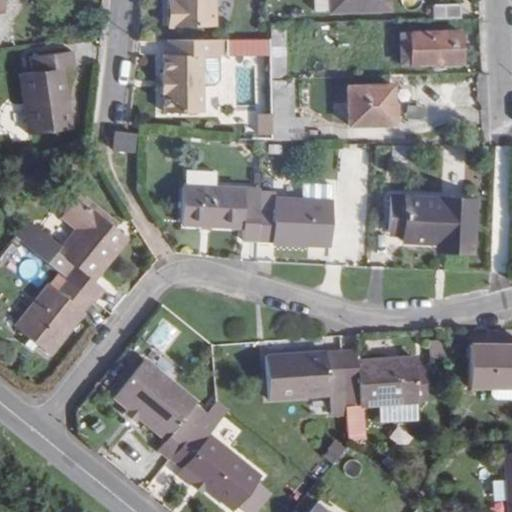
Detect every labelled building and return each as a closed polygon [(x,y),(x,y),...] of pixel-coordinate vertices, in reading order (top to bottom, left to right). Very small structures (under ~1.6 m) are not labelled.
[(167,0),(168,25),(214,26),(214,0),(167,0)] [(330,0),(332,13),(389,10),(388,0),(330,0)] [(433,8),(434,20),(461,19),(460,7),(433,8)] [(282,26),(269,26),(271,81),(285,80),(282,26)] [(400,65),(461,63),(460,34),(399,36),(400,65)] [(221,55),(222,40),(166,39),(166,54),(161,54),(161,73),(159,73),(158,94),(161,94),(161,112),(214,112),(214,56),(221,55)] [(63,70),(74,68),(73,52),(32,58),(34,73),(21,75),(30,135),(71,130),(63,70)] [(290,80),(285,80),(271,81),(273,140),(302,141),(301,119),(293,119),(290,80)] [(348,126),(393,124),(392,86),(347,88),(347,90),(333,90),(333,123),(348,123),(348,126)] [(112,150),(133,153),(135,134),(113,132),(112,150)] [(265,164),(264,176),(284,178),(286,166),(265,164)] [(186,186),(216,188),(217,172),(186,171),(186,186)] [(332,185),(304,183),(303,201),(331,203),(332,185)] [(258,243),(260,193),(259,190),(216,188),(186,186),(183,186),(181,225),(244,229),(243,243),(258,243)] [(303,201),(275,199),(275,194),(260,193),(258,243),(272,244),(274,244),(331,247),(333,203),(331,203),(303,201)] [(475,254),(477,202),(389,198),(388,234),(402,235),(403,242),(436,245),(436,251),(475,254)] [(77,231),(64,247),(29,221),(15,238),(28,249),(47,264),(65,279),(92,300),(102,289),(93,282),(126,239),(77,200),(62,219),(77,231)] [(49,355),(92,300),(65,279),(54,291),(48,286),(15,328),(49,355)] [(15,320),(28,304),(18,296),(5,312),(15,320)] [(446,342),(434,343),(435,358),(447,358),(446,342)] [(511,387),(511,346),(471,346),(470,388),(492,387),(511,387)] [(342,351),(346,416),(349,442),(364,440),(361,406),(380,404),(381,422),(417,420),(417,402),(428,401),(425,369),(415,370),(414,358),(358,361),(357,350),(342,351)] [(346,416),(342,351),(265,356),(269,400),(329,396),(331,417),(346,416)] [(171,459),(206,415),(195,406),(196,404),(145,361),(115,397),(166,440),(157,451),(169,461),(171,459)] [(511,387),(492,387),(492,396),(496,400),(511,400),(511,387)] [(217,401),(206,415),(171,459),(234,511),(238,506),(245,511),(257,511),(271,495),(257,483),(262,477),(210,435),(230,412),(217,401)] [(338,464),(347,445),(333,439),(324,458),(338,464)]
